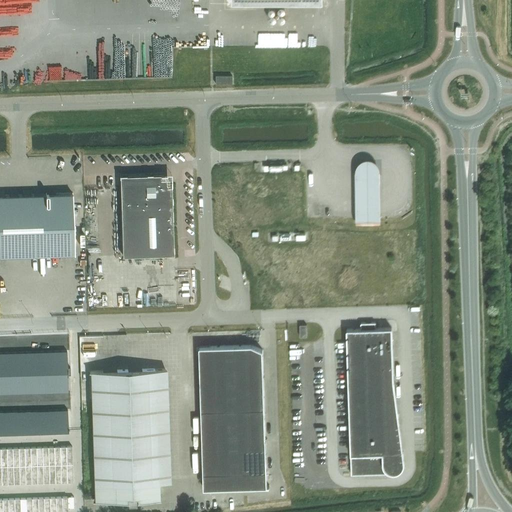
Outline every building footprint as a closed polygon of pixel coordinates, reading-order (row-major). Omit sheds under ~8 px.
[(232,83),(232,75),(215,75),(215,83),(232,83)] [(379,178),(379,168),(376,163),(375,162),(373,160),(370,159),(367,158),(364,158),(361,160),(358,162),(357,163),(355,169),(355,179),(355,194),(355,210),(355,217),(355,224),(380,223),(380,217),(380,209),(380,193),(379,178)] [(163,180),(162,174),(120,175),(123,256),(167,254),(173,254),(173,253),(171,184),(163,184),(163,180)] [(165,174),(162,174),(163,180),(163,184),(171,184),(171,180),(171,174),(165,174)] [(51,194),(46,194),(39,194),(26,195),(13,195),(0,195),(0,256),(3,256),(16,256),(29,255),(42,255),(55,254),(68,254),(74,254),(72,193),(55,194),(51,194)] [(178,271),(177,299),(191,299),(192,272),(178,271)] [(404,462),(404,461),(403,451),(396,452),(394,387),(392,328),(376,328),(376,322),(361,323),(361,329),(347,329),(351,474),(394,473),(396,472),(397,472),(399,471),(400,470),(402,469),(403,467),(403,466),(404,464),(404,462)] [(230,340),(246,339),(245,329),(230,330),(230,340)] [(268,485),(266,485),(265,436),(261,349),(252,345),(199,346),(202,487),(268,486),(268,485)] [(155,369),(91,371),(94,500),(159,498),(159,482),(155,369)] [(403,451),(394,387),(396,452),(399,451),(403,451)]
